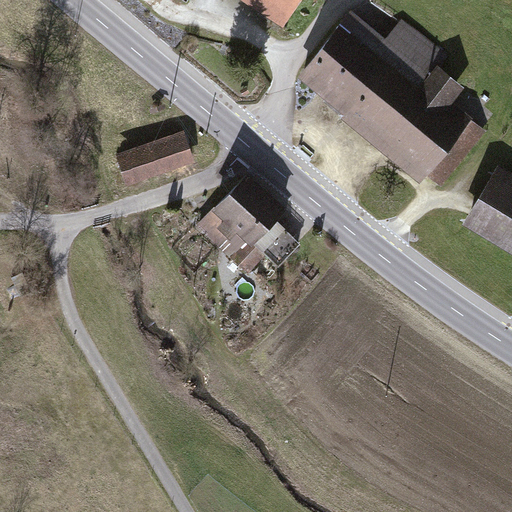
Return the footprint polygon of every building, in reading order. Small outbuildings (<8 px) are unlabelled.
[(250,0),(282,21),(296,0),(250,0)] [(348,18),(306,71),(444,181),(487,127),(450,97),(461,83),(435,63),(444,51),(404,19),(383,45),(348,18)] [(188,133),(117,156),(126,184),(197,161),(188,133)] [(511,170),(502,164),(468,221),(511,247),(511,170)] [(287,212),(247,175),(198,227),(218,246),(239,223),(252,235),(230,258),(244,271),(262,252),(279,268),(302,243),(279,221),(287,212)]
